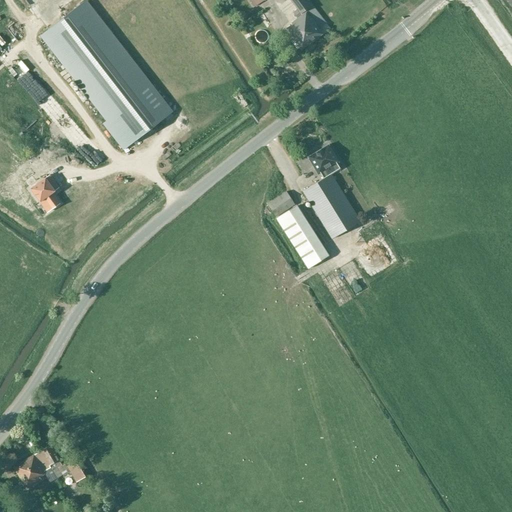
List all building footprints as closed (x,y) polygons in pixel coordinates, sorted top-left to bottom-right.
[(86,0),(41,35),(107,120),(103,124),(123,150),(172,112),(152,85),(86,0)] [(312,5),(307,0),(291,0),(290,1),(297,9),(292,13),(297,19),(291,24),(291,25),(286,29),(285,31),(301,51),(322,35),(317,29),(325,23),(312,5)] [(328,145),(327,145),(328,145),(320,150),(320,149),(315,152),(315,153),(308,157),(307,157),(308,158),(318,174),(323,171),(326,177),(340,168),(336,163),(338,162),(328,145),(329,145),(328,145)] [(326,177),(302,191),(332,239),(360,221),(331,174),(326,177)] [(49,175),(30,189),(39,202),(43,199),(51,210),(60,203),(52,192),(59,188),(49,175)] [(256,204),(282,193),(276,179),(250,189),(256,204)] [(275,218),(295,205),(286,192),(266,205),(275,218)] [(326,257),(293,207),(276,219),(309,268),(326,257)] [(62,465),(59,460),(51,446),(42,451),(57,478),(63,475),(64,476),(70,473),(73,477),(76,482),(85,477),(75,461),(67,465),(66,462),(62,465)] [(52,481),(57,478),(42,451),(14,467),(27,488),(40,480),(40,479),(46,475),(45,472),(46,472),(47,474),(52,471),(53,472),(49,475),(52,481)]
